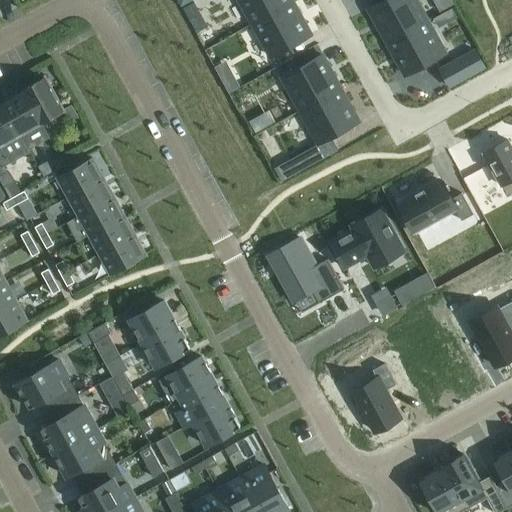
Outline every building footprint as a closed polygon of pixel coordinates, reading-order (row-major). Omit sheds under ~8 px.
[(291,0),(239,0),(253,23),(292,1),(291,0)] [(416,0),(384,0),(369,9),(387,42),(427,20),(416,0)] [(292,1),(253,23),(271,56),(311,34),(292,1)] [(427,20),(387,42),(405,75),(445,53),(427,20)] [(475,49),(440,69),(450,86),(485,67),(475,49)] [(322,55),(282,77),(300,110),(340,88),(322,55)] [(45,77),(23,89),(41,122),(63,110),(45,77)] [(340,88),(300,110),(318,143),(358,121),(340,88)] [(23,89),(2,101),(20,134),(41,122),(23,89)] [(0,145),(20,134),(2,101),(0,101),(0,145)] [(78,116),(72,104),(63,109),(70,121),(78,116)] [(331,137),(289,160),(296,173),(338,150),(331,137)] [(511,147),(508,139),(483,152),(501,185),(511,179),(511,147)] [(93,158),(57,177),(68,197),(104,178),(93,158)] [(104,178),(68,197),(79,216),(114,196),(104,178)] [(416,195),(400,204),(415,232),(456,210),(462,220),(474,213),(462,192),(451,198),(442,181),(425,190),(424,188),(423,189),(424,191),(417,194),(416,192),(415,193),(416,195)] [(12,182),(4,187),(10,198),(14,196),(22,192),(17,184),(12,182)] [(24,190),(14,196),(18,204),(28,198),(24,190)] [(14,196),(3,202),(7,210),(18,204),(14,196)] [(114,196),(79,216),(89,235),(125,215),(114,196)] [(330,242),(345,267),(367,255),(374,267),(404,250),(382,209),(351,225),(353,229),(330,242)] [(125,215),(89,235),(99,254),(135,234),(125,215)] [(42,222),(35,226),(41,237),(48,233),(42,222)] [(28,230),(21,234),(27,245),(34,241),(28,230)] [(48,233),(41,237),(47,248),(54,244),(48,233)] [(135,234),(99,254),(110,274),(146,254),(135,234)] [(301,237),(269,255),(294,300),(312,290),(319,302),(344,288),(328,258),(316,264),(301,237)] [(34,241),(27,245),(32,256),(40,252),(34,241)] [(63,260),(56,264),(61,275),(69,271),(63,260)] [(48,268),(41,272),(47,283),(54,279),(48,268)] [(69,271),(61,275),(67,286),(75,282),(69,271)] [(54,279),(47,283),(53,294),(60,290),(54,279)] [(6,281),(0,284),(0,308),(16,300),(6,281)] [(16,300),(0,308),(0,334),(27,319),(16,300)] [(164,300),(130,319),(143,343),(177,324),(164,300)] [(497,306),(471,321),(495,364),(511,354),(511,300),(498,308),(497,306)] [(106,322),(88,332),(94,342),(112,333),(106,322)] [(177,324),(143,343),(156,366),(190,347),(177,324)] [(202,356),(159,380),(167,394),(176,390),(180,399),(215,380),(202,356)] [(438,356),(411,370),(432,408),(459,393),(438,356)] [(59,359),(16,383),(25,400),(25,399),(29,407),(38,403),(39,402),(47,398),(53,408),(70,399),(59,379),(67,374),(59,359)] [(377,378),(353,391),(375,431),(400,417),(385,390),(396,384),(384,363),(373,369),(377,378)] [(123,372),(113,378),(121,391),(131,386),(123,372)] [(185,407),(177,412),(185,426),(228,402),(215,380),(180,399),(185,407)] [(131,386),(121,391),(121,392),(129,405),(139,400),(131,386)] [(50,424),(41,429),(46,437),(54,452),(97,429),(84,405),(84,406),(78,395),(78,394),(70,399),(53,408),(59,419),(50,424)] [(228,402),(185,426),(185,427),(194,422),(206,445),(241,426),(228,402)] [(145,418),(138,422),(144,433),(151,429),(145,418)] [(97,429),(54,452),(67,476),(76,471),(85,467),(90,477),(107,467),(96,447),(105,443),(97,429)] [(235,443),(225,449),(229,456),(239,450),(235,443)] [(164,471),(150,445),(140,450),(154,476),(164,471)] [(511,450),(495,459),(507,480),(496,486),(508,507),(511,504),(511,450)] [(465,454),(443,466),(466,509),(487,498),(487,497),(494,511),(498,511),(508,507),(496,486),(490,475),(480,481),(465,454)] [(212,455),(202,461),(206,468),(216,462),(212,455)] [(202,461),(191,467),(195,474),(206,468),(202,461)] [(264,464),(241,477),(259,511),(279,511),(288,507),(264,464)] [(442,467),(421,479),(431,498),(428,499),(434,510),(437,508),(439,511),(460,511),(466,509),(443,466),(442,467)] [(87,492),(79,497),(83,505),(86,511),(107,511),(135,497),(127,483),(119,488),(107,467),(90,477),(96,488),(88,492),(87,492)] [(259,511),(241,477),(218,490),(229,511),(259,511)] [(229,511),(218,490),(194,503),(199,511),(229,511)] [(135,497),(107,511),(140,511),(142,511),(135,497)]
